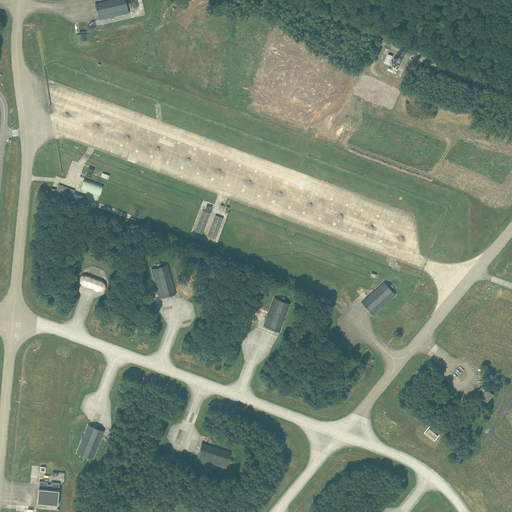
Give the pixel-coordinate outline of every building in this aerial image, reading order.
[(130,1),(126,1),(126,0),(109,0),(95,3),(99,20),(129,14),(128,9),(131,8),(130,1)] [(393,56),(388,54),(385,63),(389,64),(393,56)] [(168,84),(159,80),(151,104),(160,107),(160,106),(174,112),(181,115),(181,114),(195,119),(195,120),(198,121),(212,126),(219,129),(233,134),(237,135),(251,140),(251,141),(258,143),(272,148),(277,150),(277,151),(294,158),(295,157),(300,159),(300,158),(314,163),(314,164),(321,166),(335,171),(335,172),(338,173),(339,173),(353,178),(359,181),(360,180),(374,186),(377,187),(391,192),(398,195),(412,200),(421,204),(430,180),(421,177),(407,172),(400,169),(400,170),(386,164),(382,163),(368,158),(368,157),(361,155),(347,150),(344,148),(343,149),(329,144),(329,143),(324,141),(322,141),(308,136),(308,135),(303,133),(304,132),(286,126),(286,127),(281,125),(280,125),(266,120),(260,117),(259,118),(245,113),(245,112),(242,111),(228,106),(221,103),(207,98),(203,97),(189,92),(189,91),(182,89),(168,84)] [(79,115),(71,138),(80,141),(94,146),(94,147),(101,149),(115,154),(118,156),(118,155),(133,160),(132,161),(139,163),(154,168),(153,169),(157,170),(157,169),(171,175),(178,178),(178,177),(192,182),(192,183),(197,185),(197,186),(214,192),(215,191),(220,193),(234,198),(241,201),(255,206),(259,207),(273,212),(273,213),(280,215),(294,220),(297,222),(297,221),(311,226),(311,227),(318,229),(332,234),(332,235),(341,238),(350,215),(341,211),(341,212),(327,207),(327,206),(320,204),(306,199),(306,198),(302,197),(288,192),(281,189),(281,190),(267,185),(267,184),(264,183),(263,183),(249,178),(250,178),(244,175),(243,175),(242,175),(228,170),(223,168),(224,167),(206,161),(201,160),(200,160),(186,155),(187,154),(180,152),(179,152),(165,147),(166,147),(162,145),(162,146),(148,140),(141,137),(141,138),(127,133),(127,132),(123,131),(109,126),(102,123),(102,124),(88,118),(79,115)] [(156,267),(151,269),(159,299),(176,294),(168,264),(163,265),(162,262),(155,264),(156,267)] [(87,274),(82,274),(79,278),(79,282),(82,285),(90,288),(94,290),(95,290),(95,291),(98,291),(99,291),(103,291),(106,288),(106,283),(103,280),(90,275),(87,274)] [(367,297),(361,302),(373,315),(395,294),(392,291),(395,288),(389,283),(387,285),(384,282),(367,297)] [(291,303),(286,302),(287,298),(280,296),(279,299),(274,297),(266,320),(263,326),(280,332),(291,303)] [(483,385),(476,394),(477,394),(487,402),(494,394),(483,386),(484,385),(483,385)] [(88,424),(77,453),(81,455),(80,458),(87,461),(88,457),(93,459),(103,435),(104,431),(88,424)] [(233,458),(230,457),(231,452),(206,444),(202,442),(196,459),(226,469),(227,464),(231,465),(233,458)] [(37,503),(58,505),(60,483),(51,482),(51,484),(48,484),(48,482),(39,481),(39,484),(37,503)]
